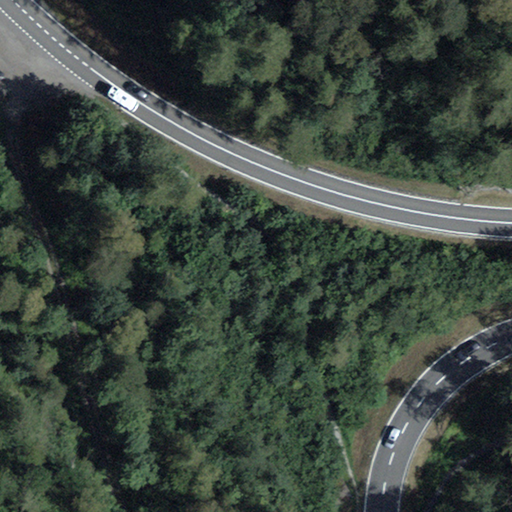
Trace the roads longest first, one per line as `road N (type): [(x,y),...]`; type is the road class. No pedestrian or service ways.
road 1 (primary): [(13,0),(116,87),(188,133),(353,199),(511,222)]
road 2 (primary): [(511,336),(460,362),(423,396),(400,434),(381,511)]
